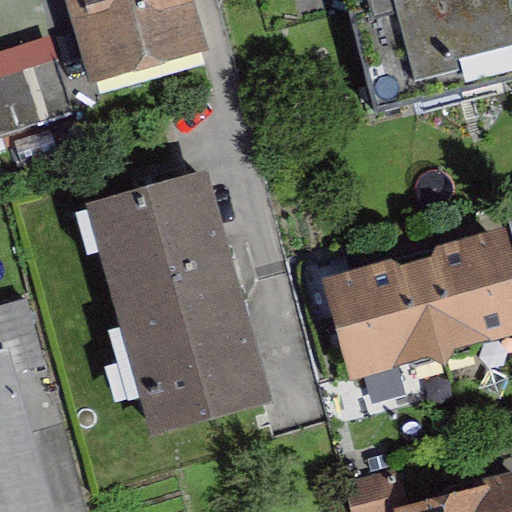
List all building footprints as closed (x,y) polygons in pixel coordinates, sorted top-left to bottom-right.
[(195,0),(71,0),(97,90),(212,58),(195,0)] [(511,0),(336,0),(368,126),(511,90),(511,0)] [(56,35),(0,49),(0,135),(77,116),(56,35)] [(212,182),(92,216),(157,447),(277,413),(212,182)] [(511,258),(508,243),(419,267),(445,363),(511,344),(511,258)] [(419,267),(330,291),(356,387),(445,363),(419,267)] [(55,511),(10,355),(0,357),(0,511),(55,511)] [(511,511),(511,489),(435,511),(511,511)]
